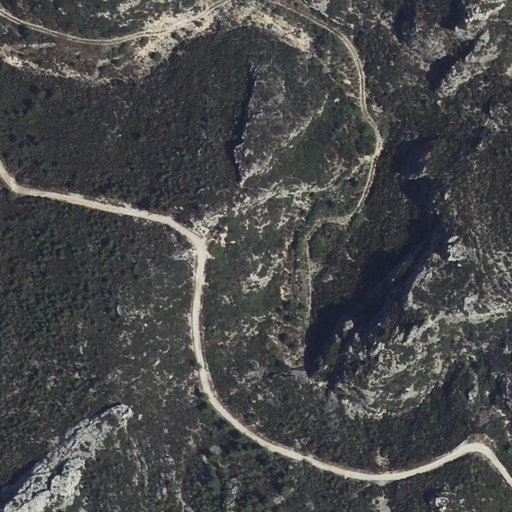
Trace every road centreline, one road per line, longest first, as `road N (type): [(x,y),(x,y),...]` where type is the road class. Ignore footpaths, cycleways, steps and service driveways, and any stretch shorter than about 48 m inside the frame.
road 1 (track): [(0,164),(23,193),(152,219),(195,242),(204,379),(212,399),(260,442),(315,465),(390,478),(471,447),(492,454),(511,482)]
road 2 (track): [(310,370),(307,247),(316,228),(362,206),(379,130),(367,111),(356,47),(273,0)]
road 3 (track): [(234,0),(165,36),(112,41),(89,42),(0,11)]
